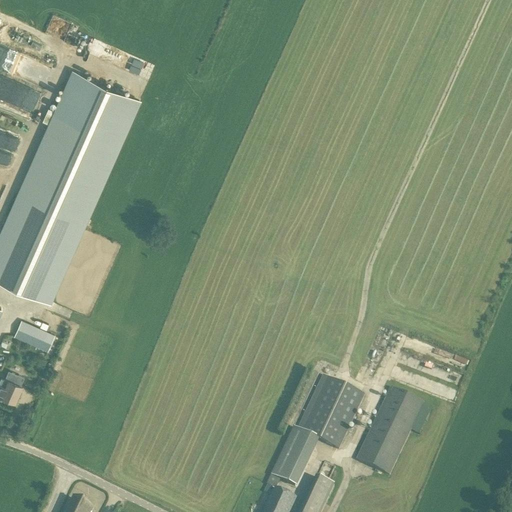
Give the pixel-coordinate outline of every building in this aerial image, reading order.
[(17,0),(9,19),(53,38),(69,0),(17,0)] [(74,71),(0,237),(0,280),(50,303),(139,100),(74,71)] [(0,164),(3,166),(8,153),(2,150),(16,150),(20,140),(7,135),(7,129),(0,126),(0,164)] [(21,320),(14,336),(47,351),(54,335),(21,320)] [(9,400),(15,403),(22,387),(20,386),(24,378),(12,372),(8,382),(1,379),(0,381),(0,396),(1,398),(2,397),(4,397),(4,399),(8,401),(9,400)] [(267,485),(276,489),(280,480),(296,489),(319,441),(339,450),(365,395),(322,375),(297,429),(294,427),(267,485)] [(389,475),(410,431),(419,435),(432,408),(423,404),(423,403),(391,388),(356,460),(389,475)] [(321,511),(334,486),(316,478),(300,511),(321,511)] [(288,511),(295,498),(275,489),(264,511),(288,511)] [(91,511),(93,508),(73,499),(66,511),(91,511)]
